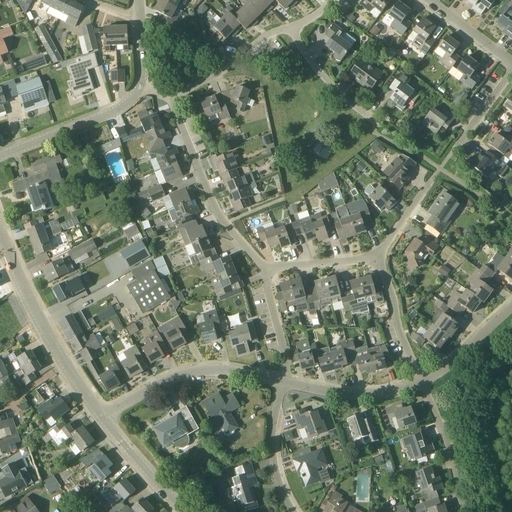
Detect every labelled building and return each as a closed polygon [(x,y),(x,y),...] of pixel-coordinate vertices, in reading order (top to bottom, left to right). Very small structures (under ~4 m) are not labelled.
[(57,0),(41,0),(40,3),(41,3),(38,9),(50,15),(54,9),(57,0)] [(85,7),(71,0),(57,0),(54,9),(50,15),(65,23),(75,27),(78,21),(85,7)] [(160,0),(160,1),(177,9),(180,3),(184,5),(186,0),(160,0)] [(241,10),(255,25),(258,22),(256,20),(260,15),(244,0),(242,0),(241,2),(245,6),(241,10)] [(259,0),(244,0),(260,15),(265,10),(268,13),(270,10),(259,0)] [(259,0),(270,10),(273,8),(270,5),(275,0),(274,0),(259,0)] [(274,0),(275,0),(285,10),(290,5),(292,8),(295,6),(289,0),(274,0)] [(391,0),(362,0),(359,4),(369,13),(376,18),(381,13),(391,0)] [(491,0),(465,0),(474,7),(472,9),(481,16),(486,9),(488,10),(494,2),(491,0)] [(177,9),(160,1),(154,11),(164,16),(161,22),(173,28),(178,18),(174,15),(177,9)] [(410,12),(398,2),(388,15),(394,20),(390,25),(402,35),(411,25),(405,20),(410,12)] [(225,10),(240,25),(245,30),(250,25),(253,28),(255,25),(241,10),(237,14),(229,7),(225,10)] [(511,9),(508,7),(496,24),(504,30),(510,34),(508,36),(511,39),(511,9)] [(221,20),(236,35),(238,32),(236,30),(240,25),(225,10),(222,13),(225,16),(221,20)] [(351,23),(356,19),(351,14),(347,19),(351,23)] [(437,29),(423,19),(413,32),(413,33),(418,36),(411,45),(425,55),(436,42),(435,42),(433,44),(427,40),(430,38),(437,29)] [(221,20),(217,25),(212,20),(209,23),(216,30),(226,40),(231,35),(233,37),(236,35),(221,20)] [(49,38),(42,24),(35,30),(42,42),(49,38)] [(347,44),(351,39),(344,34),(345,33),(334,25),(325,36),(331,40),(326,47),(335,54),(333,57),(341,62),(352,47),(347,44)] [(95,41),(91,26),(82,29),(84,37),(88,52),(90,52),(90,53),(98,50),(95,41)] [(374,26),(369,32),(375,37),(380,30),(374,26)] [(0,56),(8,53),(3,40),(13,35),(10,27),(0,31),(0,56)] [(127,27),(115,28),(116,46),(123,46),(123,51),(128,51),(127,27)] [(115,28),(104,28),(105,52),(110,52),(110,46),(116,46),(115,28)] [(453,54),(459,46),(447,37),(438,48),(446,54),(440,62),(451,70),(459,58),(453,54)] [(54,64),(62,61),(49,38),(42,42),(54,64)] [(370,49),(373,45),(369,41),(365,46),(370,49)] [(77,63),(69,66),(76,87),(72,89),(75,99),(84,96),(84,94),(94,90),(87,71),(98,67),(95,53),(76,60),(77,63)] [(29,71),(47,64),(44,56),(26,63),(29,71)] [(473,74),(479,66),(467,57),(457,70),(464,76),(460,81),(472,90),(480,79),(473,74)] [(383,74),(368,64),(367,66),(361,61),(349,76),(360,84),(362,83),(371,90),(383,74)] [(406,86),(410,81),(401,74),(390,89),(395,93),(390,99),(397,105),(396,107),(402,112),(406,107),(404,105),(409,98),(415,102),(419,97),(414,93),(406,86)] [(26,114),(48,106),(39,79),(16,87),(23,106),(26,114)] [(224,101),(226,107),(232,104),(238,107),(237,110),(243,113),(246,105),(253,108),(255,102),(246,98),(249,92),(237,87),(236,91),(232,89),(221,94),(224,101)] [(44,94),(48,104),(56,101),(52,91),(44,94)] [(461,92),(457,97),(464,102),(468,97),(461,92)] [(230,117),(226,107),(224,101),(217,104),(214,97),(200,102),(207,119),(217,115),(220,121),(230,117)] [(144,103),(147,110),(153,108),(150,100),(144,103)] [(463,105),(459,102),(455,108),(459,111),(463,105)] [(456,119),(446,112),(442,116),(433,109),(422,123),(437,135),(442,127),(447,130),(456,119)] [(162,127),(166,125),(163,118),(159,120),(157,114),(153,115),(140,121),(143,127),(126,134),(124,127),(118,130),(121,139),(123,143),(162,127)] [(511,129),(507,126),(503,131),(508,135),(511,130),(511,129)] [(169,132),(165,134),(162,127),(123,143),(123,144),(146,135),(150,145),(146,147),(149,154),(162,149),(159,143),(171,138),(169,132)] [(511,151),(511,138),(509,136),(505,141),(496,134),(488,145),(491,147),(496,150),(503,156),(508,149),(511,151)] [(370,146),(377,153),(383,148),(377,142),(376,141),(375,141),(370,146)] [(104,154),(101,147),(92,150),(95,158),(104,154)] [(493,155),(496,150),(491,147),(488,152),(493,155)] [(164,154),(162,149),(149,154),(152,160),(156,159),(160,170),(177,164),(174,157),(178,155),(176,149),(164,154)] [(221,176),(237,170),(238,169),(234,159),(238,157),(236,151),(222,156),(222,154),(218,155),(211,159),(215,170),(218,169),(221,176)] [(483,156),(481,154),(478,157),(480,158),(473,168),(480,173),(487,178),(492,171),(501,178),(509,168),(504,164),(493,155),(488,152),(487,151),(483,156)] [(51,193),(49,194),(47,188),(54,185),(55,187),(63,185),(57,165),(63,162),(59,154),(32,165),(35,172),(47,168),(48,174),(36,178),(13,185),(13,184),(16,194),(28,190),(31,197),(30,197),(35,212),(43,209),(43,211),(46,210),(56,207),(51,193)] [(416,164),(401,155),(397,159),(385,173),(392,180),(391,181),(399,189),(409,179),(405,176),(416,164)] [(135,166),(132,160),(126,163),(127,167),(128,167),(130,172),(135,170),(134,166),(135,166)] [(177,164),(160,170),(165,183),(183,176),(180,171),(184,169),(181,162),(177,164)] [(363,173),(367,168),(360,162),(356,167),(363,173)] [(231,193),(256,183),(251,173),(240,178),(237,170),(221,176),(226,188),(228,187),(231,193)] [(334,173),(318,185),(321,193),(339,187),(334,173)] [(248,198),(252,197),(250,191),(257,188),(256,183),(231,193),(234,200),(231,201),(236,213),(252,207),(248,198)] [(161,185),(147,190),(150,197),(163,191),(161,185)] [(395,201),(379,186),(376,190),(372,186),(369,186),(365,191),(365,193),(369,198),(374,203),(373,204),(381,211),(384,208),(388,212),(393,207),(391,205),(395,201)] [(169,196),(166,197),(162,199),(168,212),(168,211),(174,209),(174,208),(191,202),(195,200),(189,187),(169,196)] [(149,197),(147,190),(138,194),(140,200),(149,197)] [(166,197),(163,191),(150,197),(152,203),(162,199),(166,197)] [(427,224),(441,235),(462,206),(444,193),(429,214),(432,215),(435,218),(429,225),(427,224)] [(350,218),(356,236),(366,232),(362,222),(371,219),(363,200),(345,206),(346,207),(350,218)] [(510,202),(507,200),(503,200),(501,202),(506,208),(510,203),(509,202),(510,202)] [(174,208),(174,209),(168,211),(173,222),(175,222),(178,228),(194,222),(192,216),(200,213),(197,207),(193,209),(191,202),(174,208)] [(295,206),(288,208),(290,216),(298,213),(295,206)] [(152,215),(145,207),(139,213),(145,220),(152,215)] [(346,207),(343,207),(338,209),(336,211),(336,213),(331,215),(337,231),(341,244),(347,242),(346,239),(356,236),(350,218),(346,207)] [(313,225),(312,225),(317,239),(318,243),(329,239),(326,231),(331,229),(327,217),(322,218),(320,213),(310,217),(313,225)] [(292,225),(296,235),(303,232),(307,242),(317,239),(312,225),(313,225),(310,217),(299,220),(300,222),(292,225)] [(61,233),(59,227),(57,220),(42,225),(28,231),(33,243),(47,238),(54,236),(61,233)] [(59,224),(61,230),(73,227),(71,220),(59,224)] [(132,238),(135,244),(141,241),(143,240),(134,221),(122,227),(128,240),(132,238)] [(186,247),(192,244),(210,237),(209,234),(206,235),(202,226),(199,228),(196,221),(194,222),(178,228),(186,247)] [(296,235),(292,225),(284,227),(284,228),(275,232),(274,232),(280,245),(279,245),(281,249),(291,245),(288,237),(296,235)] [(275,232),(273,227),(263,231),(262,228),(256,230),(260,240),(266,238),(269,248),(279,245),(280,245),(274,232),(275,232)] [(155,235),(151,229),(146,232),(149,238),(155,235)] [(61,233),(54,236),(56,241),(63,239),(61,233)] [(210,251),(212,250),(208,240),(211,239),(210,237),(192,244),(186,247),(185,247),(192,266),(199,263),(212,257),(210,251)] [(47,238),(33,243),(37,256),(51,251),(50,245),(47,238)] [(438,247),(426,238),(422,244),(415,240),(406,253),(413,269),(411,270),(422,265),(420,261),(426,252),(432,256),(438,247)] [(74,261),(97,249),(93,239),(82,245),(68,252),(73,261),(74,261)] [(141,241),(135,244),(120,253),(129,269),(150,257),(141,241)] [(461,253),(466,257),(471,251),(465,247),(461,253)] [(489,268),(494,272),(504,258),(498,254),(489,268)] [(229,258),(220,262),(217,255),(212,257),(199,263),(202,270),(207,268),(210,273),(216,271),(218,277),(234,270),(229,258)] [(153,261),(157,270),(166,266),(162,257),(154,261),(153,261)] [(74,272),(68,259),(63,262),(62,261),(43,269),(49,283),(74,272)] [(511,279),(511,262),(506,259),(498,270),(511,280),(511,279)] [(154,271),(156,270),(151,261),(131,272),(136,281),(126,287),(142,315),(170,299),(154,271)] [(469,293),(481,301),(481,302),(483,304),(492,291),(485,286),(491,279),(480,271),(477,269),(467,261),(459,269),(471,277),(468,282),(474,286),(470,292),(469,293)] [(438,272),(446,278),(451,271),(443,265),(438,272)] [(480,271),(491,279),(494,274),(484,266),(480,271)] [(234,270),(218,277),(221,283),(214,286),(219,298),(244,288),(244,287),(232,292),(230,286),(239,282),(234,270)] [(60,304),(73,297),(73,296),(85,290),(78,277),(74,279),(73,277),(64,282),(65,284),(53,290),(60,304)] [(348,297),(341,299),(335,277),(325,280),(330,298),(330,299),(332,305),(342,303),(344,309),(344,312),(351,310),(348,297)] [(381,289),(374,291),(371,277),(360,280),(366,297),(367,302),(367,305),(377,302),(377,303),(384,301),(381,289)] [(306,300),(300,279),(290,282),(296,306),(298,312),(308,309),(309,312),(316,310),(312,298),(306,300)] [(316,310),(322,308),(320,302),(330,299),(330,298),(325,280),(315,283),(319,296),(312,298),(316,310)] [(360,280),(350,283),(354,296),(348,297),(351,310),(352,313),(368,309),(367,305),(367,302),(366,297),(360,280)] [(296,306),(290,282),(280,285),(284,299),(278,300),(276,295),(281,312),(287,311),(287,308),(296,306)] [(481,301),(469,293),(470,292),(467,290),(467,291),(462,287),(457,293),(456,292),(446,306),(449,308),(460,316),(465,309),(472,314),(481,302),(481,301)] [(446,306),(438,300),(434,305),(445,314),(449,308),(446,306)] [(176,302),(175,301),(172,303),(173,305),(174,308),(176,310),(177,309),(180,304),(181,302),(176,302)] [(112,306),(97,314),(102,323),(116,315),(112,306)] [(73,316),(72,315),(59,323),(69,341),(83,334),(90,330),(80,311),(73,316)] [(216,311),(204,315),(205,324),(199,326),(204,344),(217,340),(216,334),(215,331),(221,329),(216,311)] [(238,314),(226,317),(229,327),(240,324),(238,314)] [(443,315),(435,326),(435,327),(451,338),(459,327),(443,315)] [(189,335),(179,318),(166,325),(171,333),(165,336),(173,351),(186,344),(183,338),(181,335),(187,332),(189,335)] [(243,327),(229,331),(233,347),(236,346),(238,356),(250,353),(248,345),(247,343),(257,340),(258,342),(259,342),(253,321),(242,324),(243,327)] [(135,324),(126,328),(131,336),(133,335),(131,331),(137,328),(135,324)] [(433,325),(424,338),(426,339),(440,349),(448,338),(450,339),(451,338),(435,327),(435,326),(433,325)] [(425,341),(412,332),(410,335),(412,340),(421,346),(425,341)] [(166,347),(157,333),(146,339),(150,346),(143,350),(151,364),(164,357),(160,350),(166,347)] [(80,351),(84,358),(96,350),(101,347),(94,335),(86,339),(83,334),(69,341),(76,354),(80,351)] [(105,339),(106,340),(109,346),(115,342),(112,336),(112,335),(105,339)] [(25,340),(22,336),(16,339),(19,344),(25,340)] [(353,341),(347,342),(350,354),(356,353),(353,341)] [(342,351),(330,354),(331,357),(335,371),(341,369),(341,367),(347,365),(344,356),(350,354),(347,342),(340,344),(341,347),(342,351)] [(315,344),(309,345),(309,347),(310,352),(311,352),(312,358),(313,358),(319,357),(315,344)] [(380,348),(381,354),(370,358),(369,358),(374,373),(386,369),(384,360),(390,358),(385,346),(380,348)] [(142,357),(136,347),(125,353),(118,357),(122,364),(130,379),(143,372),(137,361),(142,357)] [(310,352),(309,347),(297,351),(297,349),(291,350),(294,363),(300,361),(302,371),(315,367),(312,358),(311,352),(310,352)] [(96,350),(84,358),(87,364),(100,357),(96,350)] [(31,351),(22,356),(19,351),(9,357),(12,362),(15,360),(21,369),(36,360),(31,351)] [(370,358),(369,355),(357,359),(361,373),(371,371),(371,373),(374,373),(369,358),(370,358)] [(335,371),(331,357),(319,360),(323,375),(335,371)] [(0,360),(0,394),(0,395),(7,386),(4,383),(8,379),(7,376),(8,375),(0,360)] [(36,360),(21,369),(26,378),(22,380),(26,385),(36,379),(33,374),(41,369),(36,360)] [(109,372),(102,376),(99,378),(108,392),(120,385),(117,379),(123,376),(115,363),(107,368),(109,372)] [(219,393),(203,403),(214,422),(218,420),(223,429),(221,431),(225,436),(228,437),(234,434),(235,431),(239,428),(230,413),(240,407),(233,394),(223,400),(219,393)] [(51,399),(37,409),(46,421),(51,416),(55,421),(69,410),(61,399),(54,404),(51,400),(52,400),(51,399)] [(25,402),(19,407),(22,412),(29,408),(25,402)] [(411,408),(405,410),(403,404),(386,410),(390,420),(396,418),(400,429),(407,427),(416,424),(411,408)] [(199,430),(195,423),(196,423),(195,422),(195,421),(194,420),(194,419),(193,418),(193,417),(192,417),(186,407),(171,415),(168,412),(168,413),(166,415),(164,417),(162,419),(160,420),(152,425),(154,428),(164,446),(172,442),(174,444),(175,446),(176,447),(178,448),(180,449),(182,449),(184,448),(185,448),(187,447),(188,445),(189,443),(189,442),(189,440),(189,438),(189,437),(188,436),(199,430)] [(323,421),(321,422),(317,411),(305,415),(303,410),(292,414),(298,430),(305,428),(309,439),(327,432),(323,421)] [(374,428),(371,419),(361,422),(359,416),(347,420),(350,429),(354,441),(362,438),(364,445),(378,441),(374,428)] [(0,420),(0,430),(4,429),(6,434),(16,430),(12,419),(1,423),(0,420)] [(71,438),(74,442),(68,446),(76,456),(81,452),(82,452),(94,443),(82,428),(79,431),(73,423),(64,429),(61,424),(64,422),(63,422),(55,428),(47,433),(58,447),(63,443),(71,438)] [(9,446),(20,442),(16,430),(6,434),(7,439),(0,441),(0,456),(11,453),(9,446)] [(331,440),(338,438),(336,430),(328,433),(331,440)] [(432,445),(430,446),(426,433),(402,442),(405,449),(410,447),(415,461),(435,454),(432,445)] [(20,450),(23,457),(29,454),(26,447),(20,450)] [(113,465),(103,454),(102,454),(98,450),(84,458),(80,461),(87,468),(90,465),(92,463),(94,466),(90,470),(102,483),(111,474),(108,470),(113,465)] [(321,451),(293,461),(296,468),(299,467),(302,476),(301,476),(302,479),(303,478),(305,484),(312,481),(313,484),(320,482),(321,484),(329,481),(329,477),(327,473),(325,471),(318,474),(316,469),(327,465),(321,451)] [(381,455),(373,458),(376,464),(384,462),(381,455)] [(27,487),(19,472),(19,471),(14,463),(2,469),(6,478),(0,481),(0,488),(5,498),(27,487)] [(258,486),(255,478),(247,480),(245,475),(253,472),(251,464),(250,464),(251,465),(236,470),(237,475),(237,478),(229,480),(231,488),(226,490),(231,504),(241,501),(244,511),(246,511),(258,508),(252,487),(258,486)] [(432,468),(416,473),(423,492),(426,502),(438,498),(436,492),(443,489),(439,477),(435,478),(432,468)] [(409,471),(400,474),(403,483),(412,480),(409,471)] [(203,482),(198,475),(194,477),(190,479),(186,479),(183,482),(191,491),(203,482)] [(53,476),(51,477),(43,482),(51,494),(61,488),(53,476)] [(135,492),(125,479),(114,488),(112,486),(112,485),(111,484),(98,492),(112,507),(122,498),(125,501),(135,492)] [(335,491),(332,496),(328,503),(325,501),(321,507),(325,509),(323,511),(357,511),(347,506),(347,504),(337,499),(340,494),(335,491)] [(38,511),(27,497),(16,506),(18,508),(13,511),(38,511)] [(423,503),(417,505),(419,511),(423,511),(426,511),(428,511),(445,511),(443,504),(441,505),(438,498),(426,502),(423,503)] [(143,499),(131,510),(127,506),(120,511),(152,511),(154,511),(143,499)]
